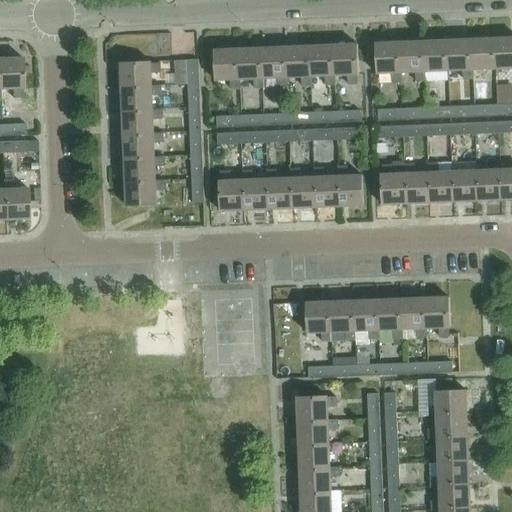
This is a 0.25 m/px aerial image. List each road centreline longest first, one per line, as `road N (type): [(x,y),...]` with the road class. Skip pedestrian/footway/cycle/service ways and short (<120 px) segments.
road 1 (residential): [(65,256),(511,238)]
road 2 (residential): [(55,20),(496,0)]
road 3 (residential): [(65,256),(55,20)]
